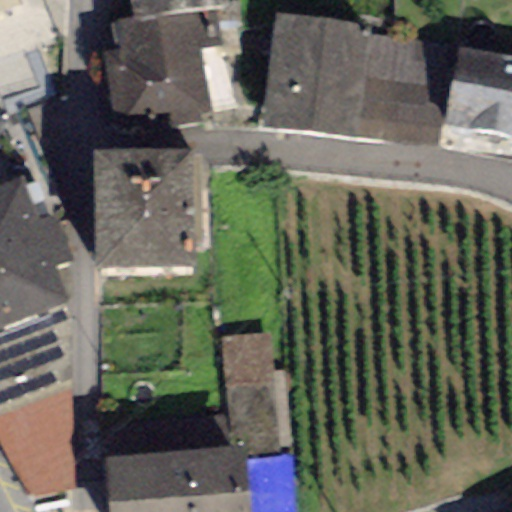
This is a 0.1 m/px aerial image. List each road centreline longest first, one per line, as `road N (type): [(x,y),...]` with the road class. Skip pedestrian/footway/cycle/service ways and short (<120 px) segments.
road 1 (residential): [(81,149),(258,151),(511,186)]
road 2 (residential): [(81,149),(82,511)]
road 3 (residential): [(81,0),(81,149)]
